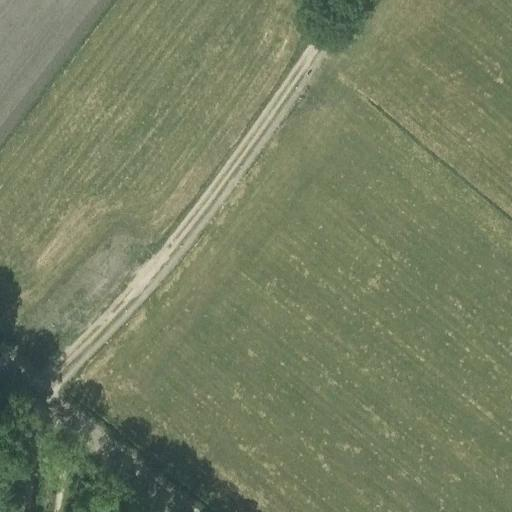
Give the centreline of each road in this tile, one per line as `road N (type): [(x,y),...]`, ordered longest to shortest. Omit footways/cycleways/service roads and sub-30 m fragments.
road 1 (track): [(31,388),(157,260),(342,0)]
road 2 (unclassified): [(182,511),(0,366)]
